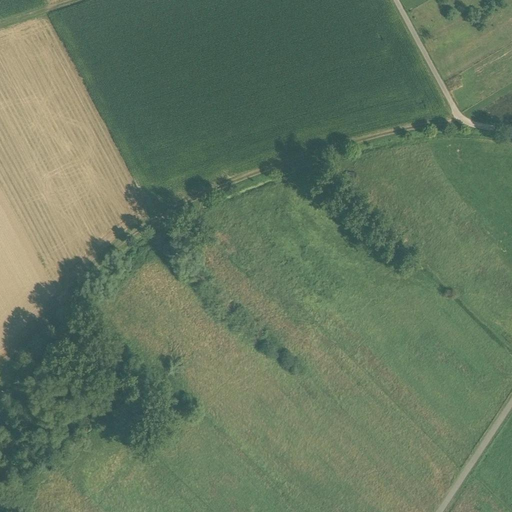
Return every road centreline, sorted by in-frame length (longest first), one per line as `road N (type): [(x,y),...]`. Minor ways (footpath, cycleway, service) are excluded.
road 1 (track): [(463,127),(372,144),(195,207),(130,247),(39,345),(0,373)]
road 2 (track): [(398,0),(463,127),(511,136)]
road 3 (track): [(511,400),(438,511)]
